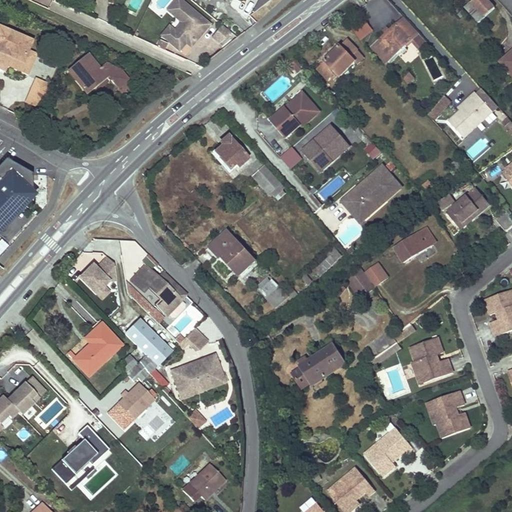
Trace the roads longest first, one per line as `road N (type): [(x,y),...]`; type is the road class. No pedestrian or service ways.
road 1 (residential): [(406,511),(497,432),(465,297),(511,250)]
road 2 (unclassified): [(148,241),(241,339),(257,423),(253,511)]
road 3 (secondary): [(325,0),(113,173)]
road 4 (secondary): [(95,194),(0,301)]
road 5 (unclassified): [(113,173),(68,162),(0,120)]
